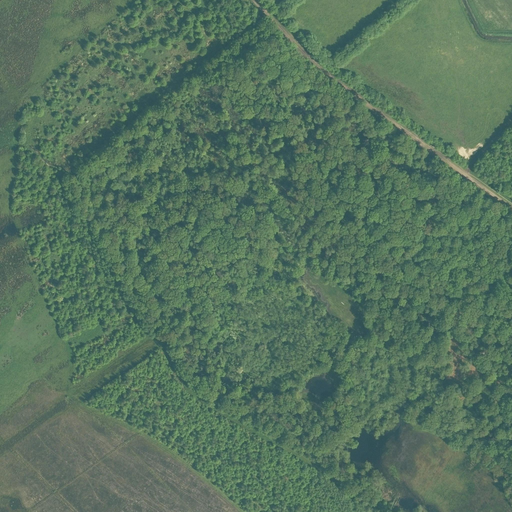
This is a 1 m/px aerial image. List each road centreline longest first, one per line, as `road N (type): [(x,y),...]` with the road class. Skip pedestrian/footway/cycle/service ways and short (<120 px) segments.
road 1 (track): [(511,207),(332,79),(255,0)]
road 2 (track): [(369,511),(311,461),(191,390),(166,348)]
